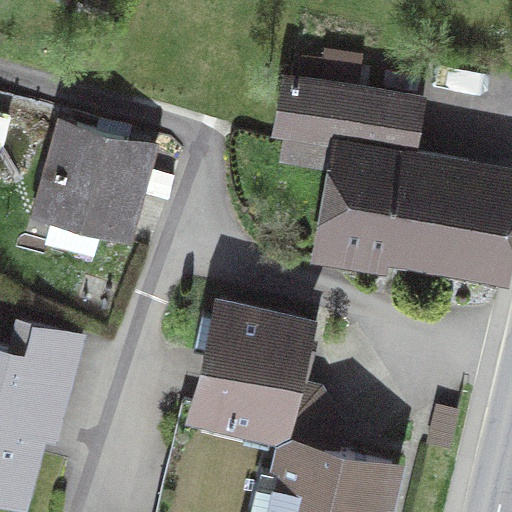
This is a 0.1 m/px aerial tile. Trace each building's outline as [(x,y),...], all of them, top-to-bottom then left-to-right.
[(347,136),(347,138),(405,149),(414,95),(353,84),(358,55),(324,49),(318,78),(289,73),(280,124),(347,136)] [(8,113),(0,110),(0,139),(1,139),(8,113)] [(68,119),(45,202),(125,224),(148,141),(68,119)] [(459,158),(405,149),(347,138),(328,244),(378,253),(382,228),(511,251),(511,245),(511,185),(456,176),(459,158)] [(305,321),(221,300),(197,402),(280,422),(305,321)] [(0,341),(0,494),(6,496),(31,406),(56,413),(78,332),(21,317),(14,345),(0,341)] [(378,511),(391,461),(290,437),(272,511),(378,511)]
